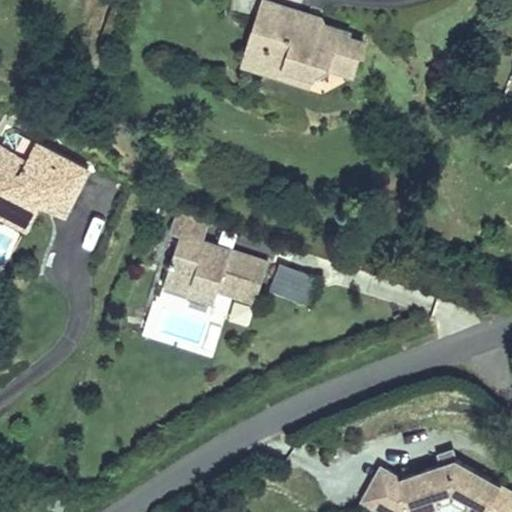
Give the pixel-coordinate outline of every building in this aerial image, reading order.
[(290,19),(250,4),(239,30),(257,38),(247,63),(277,76),(272,86),(290,94),(296,79),(305,73),(331,85),(344,49),(312,36),(300,44),(284,37),(290,19)] [(307,24),(290,19),(284,37),(300,44),(312,36),(307,24)] [(257,38),(239,30),(224,66),(272,86),(277,76),(247,63),(257,38)] [(29,168),(0,154),(0,201),(1,202),(7,229),(32,242),(47,211),(67,221),(88,178),(36,152),(29,168)] [(205,245),(212,229),(177,215),(168,236),(179,240),(160,283),(189,295),(194,282),(217,290),(255,305),(269,269),(205,245)] [(279,260),(268,287),(311,305),(322,277),(279,260)] [(217,290),(194,282),(189,295),(187,299),(209,308),(217,290)] [(423,470),(445,465),(442,456),(420,461),(423,470)] [(379,475),(361,509),(365,511),(399,511),(399,509),(426,503),(425,498),(445,492),(458,499),(460,495),(488,511),(507,511),(505,502),(445,465),(391,480),(379,475)] [(348,502),(361,509),(379,475),(366,468),(348,502)] [(451,511),(488,511),(460,495),(458,499),(451,511)] [(399,509),(399,511),(427,511),(429,511),(426,503),(399,509)]
